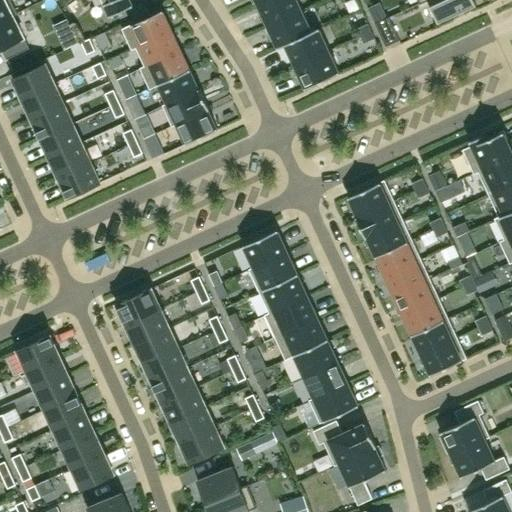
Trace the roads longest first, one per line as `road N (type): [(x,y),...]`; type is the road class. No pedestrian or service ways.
road 1 (residential): [(306,193),(504,101),(475,38)]
road 2 (residential): [(75,299),(306,193)]
road 3 (residential): [(276,130),(46,236)]
road 4 (residential): [(403,413),(306,193)]
road 5 (residential): [(75,299),(164,511)]
road 6 (residential): [(475,38),(276,130)]
road 7 (residential): [(202,0),(276,130)]
